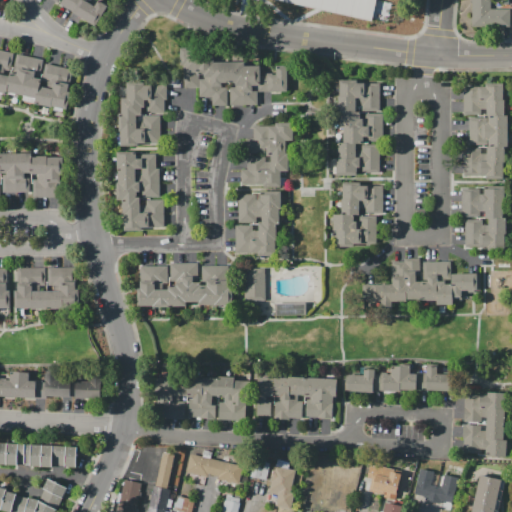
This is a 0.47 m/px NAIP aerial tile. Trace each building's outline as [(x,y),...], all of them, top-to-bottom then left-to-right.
[(79,0),(72,11),(60,4),(62,0),(79,0)] [(79,0),(85,0),(95,6),(99,0),(108,6),(96,26),(72,11),(79,0)] [(301,0),(374,0),(371,15),(301,0)] [(491,0),(491,9),(511,9),(511,27),(472,27),(472,0),(491,0)] [(181,47),(196,48),(196,53),(214,53),(214,62),(245,62),(245,66),(261,66),(260,74),(277,75),(277,65),(286,65),(288,65),(288,92),(257,92),(257,106),(230,105),(230,87),(235,87),(235,83),(222,83),(222,87),(228,87),(228,105),(213,105),(213,97),(199,97),(199,87),(184,87),(184,65),(180,65),(181,47)] [(0,54),(1,50),(14,53),(10,72),(12,72),(7,92),(7,94),(0,92),(0,54)] [(22,95),(7,92),(12,72),(13,72),(17,54),(30,57),(22,95)] [(30,57),(44,60),(41,74),(40,79),(41,79),(36,98),(22,95),(30,57)] [(50,107),(35,104),(36,98),(41,79),(42,79),(43,74),(45,63),(59,66),(50,107)] [(59,66),(72,69),(67,91),(72,92),(68,109),(66,109),(52,106),(52,107),(50,107),(59,66)] [(340,79),(357,80),(357,83),(380,83),(379,111),(362,111),(362,106),(357,106),(357,112),(361,112),(361,119),(365,119),(365,113),(383,113),(382,143),(380,143),(380,173),(362,172),(362,167),(357,167),(356,176),(336,175),(336,158),(338,158),(338,142),(344,143),(344,128),(338,128),(339,96),(340,96),(340,79)] [(127,82),(144,82),(144,85),(167,85),(167,100),(165,100),(165,113),(146,114),(146,107),(143,107),(143,115),(160,115),(161,142),(138,143),(139,146),(121,146),(121,130),(119,130),(119,114),(122,114),(122,97),(127,97),(127,82)] [(503,84),(503,99),(506,99),(505,115),(509,115),(509,144),(506,144),(505,179),(485,178),(485,175),(464,175),(464,148),(483,148),(483,145),(469,145),(470,118),(487,118),(487,115),(464,115),(464,90),(479,90),(479,87),(486,87),(486,83),(503,84)] [(293,122),(293,140),(287,140),(287,153),(290,153),(290,170),(281,170),(281,188),(267,188),(267,187),(263,187),(263,184),(242,184),(242,170),(248,170),(248,156),(266,156),(266,153),(256,153),(256,154),(248,154),(248,138),(254,138),(254,125),(276,125),(276,122),(293,122)] [(117,152),(137,151),(137,154),(156,154),(156,169),(159,169),(160,197),(140,197),(141,213),(146,213),(146,214),(147,214),(147,213),(148,213),(148,210),(147,210),(147,206),(146,206),(146,200),(164,199),(165,226),(142,227),(142,230),(125,231),(124,228),(118,228),(117,183),(119,183),(118,170),(117,170),(117,152)] [(16,192),(3,192),(3,175),(7,175),(7,173),(2,173),(2,174),(1,174),(1,165),(0,165),(0,153),(16,153),(16,192)] [(16,153),(31,153),(31,156),(32,172),(25,173),(25,174),(30,174),(30,192),(29,192),(16,192),(16,153)] [(48,198),(33,198),(33,179),(38,179),(38,174),(32,174),(32,172),(31,156),(48,156),(48,157),(48,198)] [(48,157),(63,157),(64,157),(65,175),(61,175),(61,198),(48,198),(48,157)] [(343,182),(360,182),(360,185),(383,186),(383,214),(366,213),(366,208),(359,208),(359,215),(355,215),(355,221),(359,221),(359,216),(377,216),(376,244),(354,244),(354,247),(336,246),(336,231),(334,231),(334,214),(342,214),(343,182)] [(503,186),(503,218),(507,218),(506,248),(480,247),(480,243),(465,243),(465,219),(483,220),(483,225),(488,225),(488,219),(485,219),(485,217),(462,217),(462,188),(478,188),(478,199),(481,199),(481,194),(485,194),(485,186),(503,186)] [(281,191),(281,198),(282,198),(282,210),(279,210),(279,224),(277,224),(277,256),(258,256),(258,253),(236,253),(236,225),(238,225),(238,194),(256,194),(256,203),(258,203),(258,200),(261,200),(261,191),(281,191)] [(363,284),(393,284),(393,261),(404,261),(404,258),(420,258),(420,281),(423,281),(424,261),(450,261),(450,273),(477,273),(477,274),(480,274),(480,291),(462,291),(462,300),(453,300),(453,306),(436,305),(436,302),(424,302),(424,300),(407,300),(407,303),(392,302),(391,313),(362,312),(363,284)] [(140,266),(168,266),(168,278),(171,278),(170,263),(198,263),(198,285),(202,285),(202,266),(232,266),(232,305),(215,305),(215,304),(199,304),(199,301),(184,302),(184,306),(170,306),(170,307),(151,307),(151,305),(141,305),(137,305),(137,288),(140,288),(140,266)] [(62,309),(47,309),(47,291),(54,291),(54,286),(48,286),(48,268),(62,267),(62,309)] [(62,267),(73,267),(73,282),(74,282),(74,289),(80,289),(80,308),(62,309),(62,267)] [(0,268),(7,268),(8,291),(11,291),(11,307),(0,307),(0,268)] [(32,309),(31,309),(31,307),(15,307),(15,290),(18,290),(18,268),(31,268),(32,309)] [(31,268),(45,268),(45,286),(41,286),(41,291),(47,291),(47,309),(32,309),(31,268)] [(265,268),(266,301),(245,301),(244,269),(265,268)] [(486,315),(485,293),(490,293),(490,270),(510,270),(511,293),(508,293),(508,315),(486,315)] [(274,303),(307,303),(307,315),(274,315),(274,303)] [(400,391),(374,390),(375,374),(375,373),(392,374),(392,366),(402,366),(400,391)] [(402,366),(411,367),(410,374),(417,374),(417,372),(427,372),(426,390),(428,390),(428,392),(416,391),(416,392),(400,391),(402,366)] [(427,372),(427,366),(438,367),(437,374),(452,375),(451,391),(428,390),(426,390),(427,372)] [(348,374),(364,375),(365,369),(375,369),(375,373),(375,374),(374,390),(374,392),(347,391),(348,374)] [(21,372),(11,372),(11,380),(0,379),(0,395),(19,397),(21,372)] [(19,397),(46,398),(46,396),(46,382),(41,382),(42,381),(35,380),(35,382),(30,381),(30,373),(21,372),(19,397)] [(73,397),(46,396),(46,382),(47,373),(57,373),(56,380),(74,381),(73,397)] [(74,381),(91,382),(92,374),(100,374),(103,374),(101,399),(73,397),(74,381)] [(233,420),(219,419),(220,402),(225,402),(225,397),(218,396),(219,378),(219,376),(235,377),(235,380),(233,420)] [(172,379),(172,377),(187,378),(187,395),(180,395),(180,401),(185,402),(184,420),(171,419),(172,379)] [(203,379),(203,377),(219,378),(218,396),(212,395),(212,401),(216,401),(216,405),(217,405),(216,419),(201,419),(201,417),(203,387),(202,387),(203,379)] [(274,397),(267,396),(267,399),(271,399),(270,416),(257,415),(258,377),(274,378),(274,397)] [(289,418),(289,419),(275,418),(275,401),(280,401),(280,397),(274,397),(274,378),(274,377),(291,377),(289,418)] [(291,377),(304,377),(304,378),(305,378),(305,395),(298,394),(298,401),(303,401),(302,418),(289,418),(291,377)] [(171,419),(155,418),(156,404),(158,404),(159,392),(156,391),(156,378),(158,378),(172,379),(171,419)] [(201,417),(188,417),(189,399),(193,399),(193,397),(187,397),(187,395),(187,378),(203,379),(202,387),(203,387),(201,417)] [(319,417),(306,417),(306,399),(311,399),(311,397),(305,397),(305,395),(305,378),(320,378),(319,417)] [(320,378),(337,379),(337,396),(334,396),(333,418),(319,418),(319,417),(320,378)] [(235,380),(248,381),(246,420),(233,420),(235,380)] [(464,407),(465,394),(488,395),(488,392),(506,393),(505,409),(464,407)] [(505,409),(504,425),(486,424),(487,417),(481,417),(481,422),(464,421),(464,407),(505,409)] [(463,438),(463,424),(481,425),(481,430),(486,431),(486,424),(504,425),(504,440),(463,438)] [(504,440),(507,440),(506,457),(486,456),(486,449),(481,449),(481,453),(463,453),(464,440),(463,440),(463,438),(504,440)] [(0,442),(8,443),(7,465),(0,464),(0,442)] [(8,443),(19,443),(18,463),(17,465),(7,465),(8,443)] [(19,443),(32,444),(31,464),(18,463),(19,443)] [(134,443),(171,449),(169,462),(154,460),(154,461),(132,457),(134,443)] [(32,444),(54,445),(52,465),(52,468),(30,467),(31,464),(32,444)] [(54,445),(66,446),(65,466),(52,465),(54,445)] [(66,446),(77,446),(76,468),(65,467),(65,466),(66,446)] [(202,456),(204,450),(212,452),(211,458),(202,456)] [(239,484),(218,479),(218,477),(208,475),(208,476),(186,471),(190,453),(244,466),(239,484)] [(222,461),(224,455),(233,457),(231,463),(222,461)] [(278,460),(290,463),(288,469),(296,470),(291,492),(294,493),(290,509),(275,506),(278,495),(269,492),(271,482),(269,481),(272,469),(274,470),(275,466),(276,466),(278,460)] [(266,480),(251,476),(255,462),(269,465),(266,480)] [(435,462),(441,464),(439,470),(433,469),(435,462)] [(402,471),(399,483),(401,483),(398,494),(397,494),(396,499),(384,497),(384,494),(370,491),(372,479),(368,477),(371,464),(402,471)] [(421,469),(434,472),(434,473),(444,476),(445,474),(458,477),(453,503),(441,500),(440,504),(425,500),(426,497),(423,496),(421,505),(413,503),(421,469)] [(471,511),(480,475),(502,480),(494,511),(471,511)] [(25,511),(29,498),(29,496),(39,499),(44,489),(43,488),(48,478),(68,488),(62,498),(63,498),(56,511),(25,511)] [(117,511),(119,503),(117,503),(119,493),(122,493),(125,480),(142,483),(140,491),(141,491),(140,498),(138,497),(137,504),(138,505),(136,511),(117,511)] [(255,482),(260,483),(258,493),(252,492),(255,482)] [(147,511),(153,486),(174,490),(170,508),(166,507),(165,511),(171,511),(147,511)] [(0,509),(11,511),(16,495),(17,493),(6,490),(7,489),(0,487),(0,509)] [(11,511),(16,495),(29,498),(25,511),(11,511)] [(226,495),(240,498),(239,502),(240,503),(237,511),(220,511),(224,498),(225,499),(226,495)] [(195,500),(192,511),(173,507),(174,501),(176,502),(177,496),(195,500)] [(382,511),(385,502),(403,506),(401,511),(382,511)] [(432,511),(428,511),(426,506),(433,503),(436,511),(432,511)]
